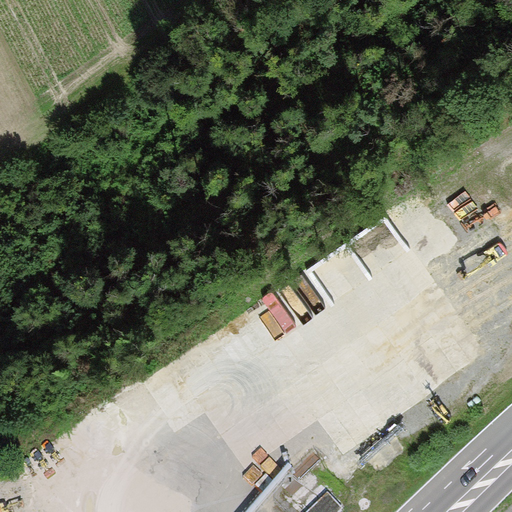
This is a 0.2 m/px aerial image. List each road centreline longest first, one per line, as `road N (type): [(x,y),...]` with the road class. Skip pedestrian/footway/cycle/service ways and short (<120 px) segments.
road 1 (track): [(362,0),(282,195),(197,359),(188,411)]
road 2 (track): [(285,0),(0,178)]
